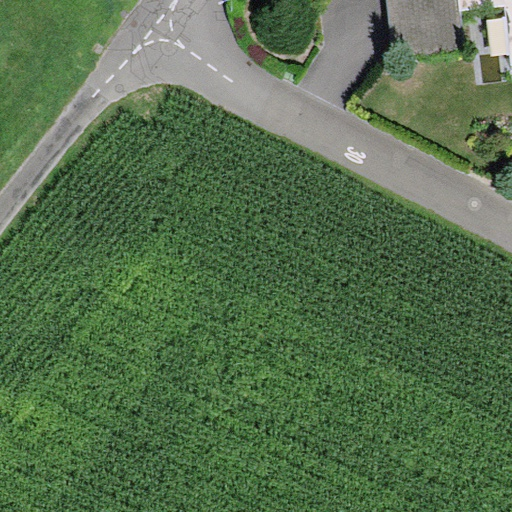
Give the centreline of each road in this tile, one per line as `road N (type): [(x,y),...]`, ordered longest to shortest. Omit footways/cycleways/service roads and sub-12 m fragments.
road 1 (residential): [(511,228),(148,40)]
road 2 (residential): [(0,223),(148,40)]
